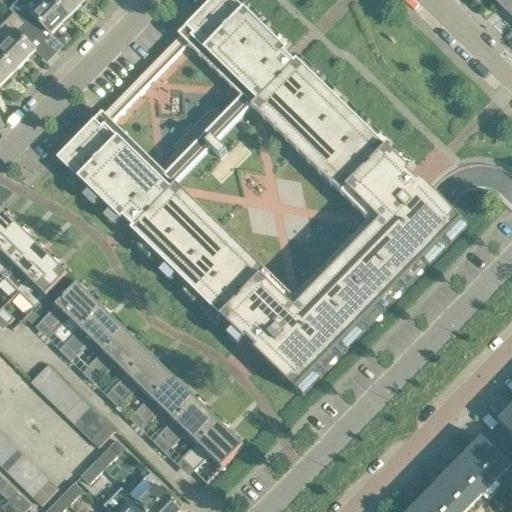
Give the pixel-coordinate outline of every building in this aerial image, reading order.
[(17,18),(37,38),(45,30),(52,36),(70,18),(51,0),(21,0),(11,12),(13,15),(14,15),(17,18)] [(51,0),(70,18),(87,0),(51,0)] [(103,114),(58,160),(69,171),(64,177),(74,187),(79,182),(90,191),(84,197),(95,207),(100,202),(110,212),(105,217),(115,227),(121,222),(124,220),(134,230),(131,232),(144,244),(138,250),(149,261),(155,255),(166,266),(161,271),(172,282),(177,277),(188,288),(183,293),(194,304),(200,299),(211,310),(205,315),(217,326),(222,320),(233,331),(228,337),(239,348),(244,342),(245,343),(247,340),(257,350),(255,353),(265,362),(297,394),(463,224),(449,211),(448,210),(431,193),(430,192),(427,190),(420,183),(418,185),(408,175),(410,173),(297,62),(295,65),(284,55),(287,52),(233,0),(213,0),(178,37),(180,38),(146,73),(154,81),(188,46),(194,41),(247,93),(252,88),(262,98),(257,103),(303,148),(218,236),(171,191),(166,197),(156,187),(161,181),(108,129),(113,124),(150,86),(142,78),(141,79),(105,116),(103,114)] [(511,0),(507,0),(502,6),(511,15),(511,0)] [(14,15),(13,15),(0,28),(0,53),(18,71),(36,53),(29,46),(37,38),(17,18),(14,15)] [(11,78),(18,71),(0,53),(0,89),(2,91),(6,91),(13,83),(13,80),(11,78)] [(212,139),(206,145),(211,150),(216,155),(222,160),(228,154),(222,149),(217,144),(212,139)] [(0,251),(21,231),(5,215),(0,219),(0,251)] [(0,251),(0,275),(4,279),(36,246),(21,231),(0,251)] [(52,261),(36,246),(4,279),(19,294),(52,261)] [(19,294),(36,310),(68,277),(52,261),(19,294)] [(102,310),(78,286),(41,324),(54,336),(69,321),(79,331),(80,332),(102,310)] [(0,318),(9,327),(15,321),(3,309),(0,311),(0,318)] [(80,332),(79,331),(64,346),(77,359),(92,343),(103,354),(104,355),(125,333),(102,310),(80,332)] [(149,356),(125,333),(104,355),(103,354),(88,369),(101,382),(116,366),(126,377),(128,378),(149,356)] [(128,378),(126,377),(111,392),(124,405),(139,389),(150,399),(151,400),(172,378),(149,356),(128,378)] [(48,368),(32,384),(31,385),(40,393),(57,376),(48,368)] [(65,384),(57,376),(40,393),(48,401),(65,384)] [(196,401),(172,378),(151,400),(150,399),(135,415),(148,428),(163,412),(173,422),(174,423),(196,401)] [(65,384),(48,401),(57,409),(73,392),(65,384)] [(81,400),(73,392),(57,409),(65,417),(81,400)] [(81,400),(65,417),(73,425),(90,408),(81,400)] [(174,423),(173,422),(158,438),(171,451),(186,435),(197,445),(198,446),(219,424),(196,401),(174,423)] [(98,416),(90,408),(73,425),(82,433),(98,416)] [(511,408),(498,423),(511,436),(511,408)] [(98,416),(82,433),(90,441),(106,424),(98,416)] [(115,433),(106,424),(90,441),(99,450),(115,433)] [(244,448),(219,424),(198,446),(197,445),(182,461),(195,474),(210,458),(223,470),(244,448)] [(0,450),(8,442),(0,433),(0,450)] [(482,440),(467,455),(496,483),(501,488),(511,477),(511,452),(505,447),(497,455),(482,440)] [(0,467),(17,450),(8,442),(0,450),(0,467)] [(104,472),(125,450),(116,442),(95,464),(104,472)] [(0,467),(8,475),(25,458),(17,450),(0,467)] [(467,455),(453,469),(482,498),(496,483),(467,455)] [(33,466),(25,458),(8,475),(17,483),(33,466)] [(104,472),(95,464),(81,478),(90,487),(104,472)] [(33,466),(17,483),(25,492),(41,474),(33,466)] [(467,511),(482,498),(453,469),(439,484),(467,511)] [(50,482),(41,474),(25,492),(33,500),(50,482)] [(128,496),(138,506),(144,511),(181,511),(177,507),(177,506),(173,503),(172,503),(146,478),(128,496)] [(17,493),(3,479),(0,482),(0,494),(8,503),(17,493)] [(42,508),(58,491),(50,482),(33,500),(42,508)] [(424,498),(438,511),(467,511),(439,484),(424,498)] [(83,493),(74,485),(61,499),(69,508),(83,493)] [(8,503),(17,511),(27,511),(32,507),(17,493),(8,503)] [(438,511),(424,498),(410,511),(438,511)] [(64,511),(69,508),(61,499),(48,511),(64,511)]
